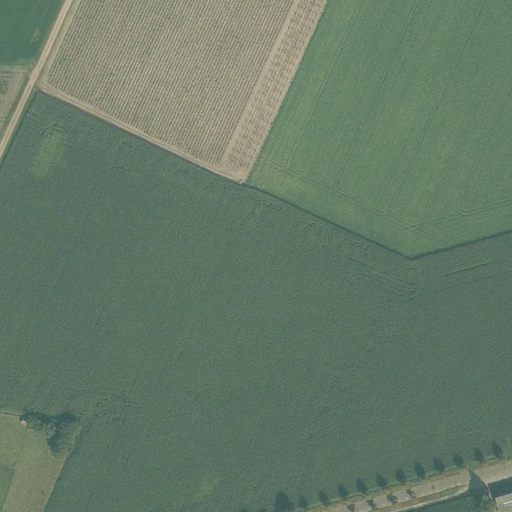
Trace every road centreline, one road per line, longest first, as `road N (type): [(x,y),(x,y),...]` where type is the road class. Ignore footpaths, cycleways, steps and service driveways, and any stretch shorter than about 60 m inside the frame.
road 1 (tertiary): [(342,511),(511,464)]
road 2 (track): [(68,0),(0,150)]
